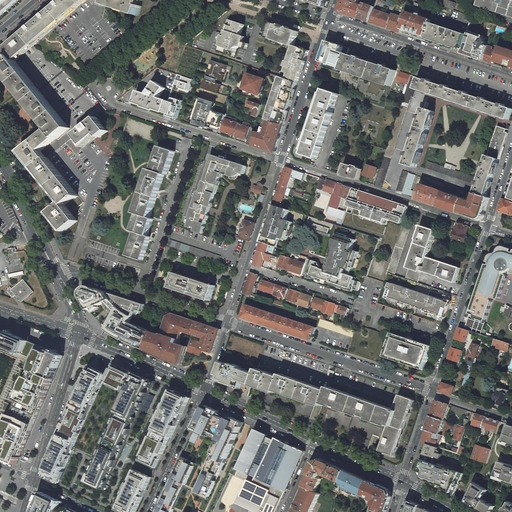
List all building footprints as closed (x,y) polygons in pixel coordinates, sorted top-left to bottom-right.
[(0,0),(0,17),(0,18),(2,16),(1,15),(2,14),(3,15),(5,14),(4,13),(10,8),(11,9),(12,8),(11,7),(13,5),(14,6),(15,5),(15,4),(16,2),(17,3),(19,2),(18,1),(19,0),(20,1),(21,0),(0,0)] [(62,0),(24,34),(6,49),(11,55),(16,61),(34,46),(88,0),(62,0)] [(107,0),(106,5),(139,16),(142,6),(141,6),(142,0),(107,0)] [(342,0),(338,12),(359,19),(363,6),(358,4),(346,0),(342,0)] [(377,0),(375,7),(370,22),(388,28),(392,13),(395,5),(381,0),(377,0)] [(511,0),(479,0),(477,6),(483,8),(484,6),(511,15),(511,0)] [(375,7),(364,3),(363,6),(359,19),(370,22),(375,7)] [(401,29),(425,37),(430,22),(431,20),(407,12),(405,18),(401,29)] [(405,18),(392,13),(388,28),(400,32),(401,29),(405,18)] [(471,56),(482,20),(472,16),(466,34),(461,48),(460,52),(471,56)] [(219,52),(234,56),(238,46),(246,48),(248,43),(243,42),(244,36),(241,35),(243,30),(245,25),(230,20),(229,24),(228,25),(230,26),(228,31),(227,30),(225,36),(226,36),(224,41),(225,42),(223,47),(221,46),(219,52)] [(425,37),(461,48),(466,34),(430,22),(425,37)] [(288,55),(284,66),(289,68),(287,73),(286,72),(285,78),(298,83),(299,83),(309,50),(294,45),(296,42),(299,32),(272,23),(268,35),(266,41),(293,50),(293,51),(294,52),(292,57),(288,55)] [(343,46),(328,41),(321,62),(342,69),(347,54),(341,52),(343,46)] [(479,44),(475,57),(483,60),(488,47),(479,44)] [(493,48),(488,46),(488,47),(483,60),(495,64),(499,52),(492,50),(493,48)] [(511,50),(501,47),(499,52),(495,64),(504,66),(511,69),(511,50)] [(360,76),(391,87),(397,71),(389,68),(389,67),(385,66),(385,67),(362,59),(362,58),(359,57),(358,58),(347,54),(342,69),(341,70),(360,76)] [(16,61),(11,55),(10,57),(10,58),(0,66),(0,68),(49,129),(20,152),(33,168),(47,158),(41,151),(70,128),(16,61)] [(228,66),(212,60),(206,76),(208,77),(218,80),(223,82),(228,66)] [(261,95),(266,78),(248,72),(243,89),(261,95)] [(411,76),(400,72),(398,81),(408,84),(411,76)] [(194,80),(177,75),(173,86),(190,92),(194,80)] [(416,89),(420,78),(411,75),(411,76),(408,84),(405,95),(412,97),(414,98),(416,89)] [(384,108),(391,87),(360,76),(353,97),(384,108)] [(284,125),(298,83),(285,78),(281,77),(271,108),(270,108),(269,109),(269,110),(269,111),(270,113),(267,120),(268,120),(284,125)] [(427,81),(420,78),(416,89),(509,120),(510,116),(511,111),(511,108),(505,106),(505,105),(502,104),(502,105),(486,100),(487,99),(484,98),(483,99),(468,94),(468,93),(464,91),(463,93),(449,88),(450,86),(446,85),(446,87),(431,82),(431,80),(428,79),(427,81)] [(207,80),(205,79),(202,88),(219,93),(222,85),(217,83),(207,80)] [(166,88),(156,82),(148,94),(139,91),(135,103),(164,113),(168,102),(168,101),(161,98),(166,88)] [(325,90),(303,154),(317,159),(339,94),(325,90)] [(382,188),(412,97),(405,95),(399,114),(387,150),(386,153),(375,185),(382,188)] [(199,98),(196,96),(194,103),(197,104),(194,114),(190,113),(188,120),(191,121),(200,124),(200,123),(204,125),(221,131),(227,115),(213,111),(215,103),(199,97),(199,98)] [(262,103),(247,98),(244,105),(255,109),(253,115),(258,117),(262,103)] [(174,104),(168,102),(164,113),(163,116),(176,120),(180,106),(174,104)] [(408,156),(405,164),(416,168),(435,112),(433,111),(428,109),(424,108),(421,116),(420,115),(419,119),(420,119),(415,135),(414,134),(413,137),(414,138),(409,153),(408,153),(407,156),(408,156)] [(238,119),(227,115),(221,131),(236,136),(239,124),(237,123),(238,119)] [(108,131),(97,117),(76,135),(84,145),(98,134),(100,138),(108,131)] [(249,144),(269,151),(272,152),(275,153),(277,147),(284,125),(268,120),(266,127),(264,127),(262,134),(260,133),(259,132),(258,133),(253,131),(251,136),(249,144)] [(244,125),(239,124),(236,136),(246,139),(250,127),(251,124),(245,122),(244,125)] [(478,185),(476,193),(487,197),(493,178),(499,159),(508,133),(505,132),(506,129),(498,126),(485,163),(484,163),(483,166),(484,167),(479,182),(478,182),(477,185),(478,185)] [(133,238),(128,255),(143,260),(151,237),(148,236),(153,219),(150,218),(164,174),(167,175),(175,152),(160,146),(152,170),(149,169),(135,213),(138,214),(132,231),(135,232),(133,238)] [(213,155),(207,171),(208,171),(205,181),(218,185),(222,174),(235,178),(235,176),(240,173),(244,174),(246,166),(213,155)] [(78,195),(47,158),(33,168),(61,203),(50,212),(65,231),(78,221),(65,205),(78,195)] [(428,161),(426,168),(473,183),(475,177),(457,171),(455,170),(451,169),(445,167),(428,161)] [(363,170),(345,164),(342,174),(359,180),(363,170)] [(368,165),(364,175),(374,179),(378,168),(368,165)] [(303,181),(306,173),(286,167),(283,174),(291,177),(303,181)] [(403,171),(396,192),(402,194),(409,173),(403,171)] [(411,190),(416,175),(409,173),(402,194),(412,197),(414,191),(411,190)] [(288,187),(291,177),(283,174),(280,184),(288,187)] [(342,197),(350,199),(353,189),(337,184),(321,178),(318,189),(334,194),(330,206),(338,209),(342,197)] [(199,191),(190,219),(191,219),(190,225),(196,227),(204,229),(218,185),(205,181),(204,181),(201,192),(199,191)] [(285,195),(288,187),(280,184),(277,192),(285,195)] [(443,191),(421,184),(416,199),(438,206),(443,192),(443,191)] [(261,194),(263,188),(257,186),(254,185),(252,191),(261,194)] [(382,223),(385,222),(385,220),(388,220),(388,218),(396,221),(396,219),(404,221),(405,219),(409,207),(389,200),(383,198),(372,195),(353,189),(350,199),(349,204),(355,206),(355,207),(362,210),(362,212),(364,213),(363,215),(364,217),(365,217),(382,223)] [(281,207),(285,195),(277,192),(273,204),(281,207)] [(464,199),(443,192),(438,206),(460,213),(464,199)] [(473,202),(464,199),(460,213),(477,219),(484,216),(490,198),(487,197),(476,193),(473,202)] [(511,215),(511,201),(504,198),(500,211),(511,215)] [(281,207),(273,204),(270,214),(269,217),(263,234),(266,234),(271,236),(271,238),(280,241),(281,238),(288,240),(294,222),(287,220),(290,210),(281,207)] [(327,214),(343,219),(345,214),(346,211),(338,209),(330,206),(329,209),(327,214)] [(325,221),(309,216),(308,221),(309,222),(307,228),(312,229),(324,233),(328,235),(330,229),(332,229),(333,224),(325,221)] [(412,222),(405,219),(404,221),(387,272),(395,275),(412,222)] [(245,220),(239,238),(244,240),(250,242),(256,223),(245,220)] [(467,234),(469,227),(458,223),(454,236),(453,238),(465,242),(468,234),(467,234)] [(418,240),(405,278),(418,283),(422,271),(442,277),(441,278),(455,283),(460,268),(428,257),(437,231),(422,226),(417,240),(418,240)] [(346,235),(340,233),(338,237),(336,237),(334,242),(337,243),(335,249),(332,248),(330,255),(332,256),(327,271),(325,270),(319,268),(320,267),(318,262),(307,259),(305,263),(303,273),(308,274),(312,276),(312,278),(322,281),(323,279),(327,280),(326,283),(338,286),(339,284),(343,285),(342,288),(353,291),(353,289),(359,291),(362,282),(353,279),(354,277),(348,275),(351,267),(354,258),(357,259),(359,252),(352,250),(355,240),(346,237),(346,235)] [(276,247),(277,247),(280,241),(271,238),(271,236),(266,234),(263,234),(261,242),(274,246),(276,247)] [(221,257),(170,240),(168,246),(219,263),(221,257)] [(274,246),(261,242),(258,250),(267,253),(268,253),(271,254),(274,246)] [(476,319),(485,322),(492,301),(493,298),(499,300),(506,279),(505,278),(506,275),(508,274),(508,275),(509,275),(510,275),(510,274),(511,273),(510,273),(511,272),(511,251),(511,250),(511,248),(504,246),(502,247),(501,247),(500,248),(499,249),(497,252),(496,253),(495,254),(492,254),(490,255),(489,257),(487,262),(490,263),(489,265),(486,265),(470,314),(474,315),(474,316),(474,317),(475,318),(476,319)] [(265,259),(267,253),(258,250),(253,264),(262,267),(263,266),(264,266),(266,260),(265,259)] [(274,265),(278,267),(281,258),(272,255),(272,258),(276,259),(274,265)] [(278,267),(288,270),(291,259),(281,255),(281,258),(278,267)] [(288,270),(302,274),(303,273),(305,263),(291,259),(288,270)] [(170,287),(210,301),(215,286),(175,272),(170,287)] [(258,275),(250,272),(247,283),(255,286),(258,275)] [(16,294),(22,300),(32,292),(24,281),(13,290),(11,287),(7,290),(13,297),(16,294)] [(260,289),(274,294),(277,285),(263,281),(261,288),(260,289)] [(404,301),(414,305),(420,307),(431,311),(430,312),(437,315),(436,317),(443,319),(449,302),(445,301),(442,299),(393,282),(393,283),(389,282),(387,287),(389,288),(386,295),(397,299),(396,301),(403,303),(404,301)] [(251,296),(255,286),(247,283),(243,293),(251,296)] [(274,295),(285,299),(289,289),(277,285),(274,294),(274,295)] [(87,306),(92,313),(99,308),(99,306),(106,303),(108,305),(111,309),(116,313),(113,320),(111,320),(105,327),(109,330),(114,334),(124,339),(146,349),(146,347),(151,334),(149,333),(149,331),(149,330),(142,327),(141,328),(130,323),(133,316),(136,317),(138,312),(139,312),(139,310),(142,303),(96,288),(95,289),(93,288),(92,287),(91,286),(88,286),(86,287),(85,287),(84,288),(83,289),(82,290),(82,292),(81,293),(81,295),(82,297),(85,303),(87,306)] [(397,299),(386,295),(389,288),(387,287),(384,297),(396,301),(397,299)] [(288,300),(297,303),(301,292),(291,289),(288,300)] [(313,296),(303,293),(301,299),(303,300),(302,304),(305,305),(305,306),(309,307),(313,296)] [(313,307),(323,310),(326,301),(316,297),(313,307)] [(338,312),(340,305),(326,301),(323,310),(323,312),(332,315),(334,311),(338,312)] [(246,304),(242,318),(312,341),(316,328),(246,304)] [(338,312),(351,316),(353,309),(340,305),(338,312)] [(511,307),(507,306),(503,316),(508,318),(511,307)] [(159,354),(167,356),(166,359),(183,365),(185,357),(186,354),(187,351),(189,347),(179,343),(183,331),(193,334),(195,328),(197,321),(190,319),(183,317),(173,314),(173,316),(172,318),(168,316),(162,332),(163,334),(162,335),(152,332),(151,334),(146,347),(160,352),(159,354)] [(318,326),(353,337),(355,330),(347,327),(335,323),(321,319),(318,326)] [(485,324),(468,319),(466,327),(482,332),(485,324)] [(193,334),(206,339),(210,326),(197,321),(195,328),(193,334)] [(210,326),(206,339),(204,344),(191,339),(189,345),(201,349),(213,353),(221,329),(210,326)] [(0,457),(17,465),(64,356),(0,328),(0,351),(18,359),(0,401),(0,457)] [(460,328),(457,336),(467,340),(470,331),(465,329),(460,328)] [(385,357),(424,370),(432,346),(393,333),(385,357)] [(511,344),(496,339),(494,347),(508,351),(511,344)] [(469,356),(466,365),(473,367),(475,367),(476,366),(474,365),(476,358),(480,345),(473,343),(471,350),(470,350),(468,356),(469,356)] [(201,349),(189,345),(189,347),(187,351),(199,355),(201,349)] [(453,348),(450,359),(460,362),(463,351),(453,348)] [(448,363),(468,370),(463,386),(466,388),(473,367),(466,365),(460,362),(450,359),(448,363)] [(221,361),(217,375),(218,376),(217,379),(219,380),(219,381),(235,387),(241,368),(241,366),(233,363),(232,365),(221,361)] [(52,452),(45,476),(59,483),(76,447),(98,457),(86,481),(105,490),(155,381),(138,373),(137,376),(132,373),(133,372),(128,370),(117,365),(116,366),(114,365),(109,375),(91,367),(52,452)] [(241,368),(235,387),(242,389),(242,388),(246,389),(248,384),(252,385),(256,374),(241,368)] [(265,371),(258,369),(256,374),(252,385),(275,393),(276,391),(315,404),(322,407),(323,403),(328,390),(317,386),(318,384),(313,383),(312,385),(296,379),(297,377),(290,375),(289,377),(282,374),(281,377),(270,373),(271,371),(266,369),(265,371)] [(455,387),(442,382),(439,391),(453,395),(455,387)] [(479,399),(483,390),(471,386),(468,396),(479,399)] [(504,405),(509,390),(498,387),(498,388),(493,386),(490,393),(495,394),(494,399),(498,401),(498,403),(504,405)] [(395,410),(329,387),(328,390),(323,403),(335,407),(335,406),(355,413),(368,417),(368,419),(389,426),(381,451),(395,455),(414,400),(400,395),(395,410)] [(172,389),(139,460),(156,468),(171,437),(172,438),(191,398),(172,389)] [(444,420),(449,404),(436,400),(431,416),(444,420)] [(219,439),(194,493),(211,501),(228,464),(247,424),(230,416),(204,404),(194,427),(219,439)] [(467,411),(452,406),(449,412),(465,417),(467,411)] [(477,425),(483,427),(486,417),(482,415),(477,414),(473,425),(477,426),(477,425)] [(439,434),(444,420),(431,416),(426,430),(439,434)] [(483,427),(481,434),(485,435),(487,429),(490,430),(492,425),(494,426),(496,420),(486,417),(483,427)] [(462,426),(447,421),(442,435),(462,442),(469,420),(465,419),(462,426)] [(492,425),(490,430),(497,433),(501,422),(496,420),(494,426),(492,425)] [(503,442),(511,445),(511,427),(508,426),(503,442)] [(278,438),(258,429),(239,469),(239,470),(260,479),(278,438)] [(436,446),(437,441),(439,442),(442,435),(439,434),(426,430),(422,442),(427,443),(436,446)] [(278,438),(260,479),(289,493),(308,452),(278,438)] [(423,454),(440,460),(442,454),(437,452),(439,447),(436,446),(427,443),(423,454)] [(487,463),(491,450),(477,445),(472,458),(487,463)] [(156,511),(173,511),(197,462),(183,456),(179,464),(157,511),(156,511)] [(323,473),(343,482),(346,470),(335,465),(321,459),(314,461),(309,473),(319,478),(321,473),(320,473),(321,471),(324,472),(323,473)] [(460,482),(464,473),(422,459),(418,471),(424,473),(422,478),(450,491),(455,494),(459,484),(458,483),(459,481),(460,482)] [(511,483),(511,464),(500,461),(494,478),(511,483)] [(116,509),(123,511),(135,511),(152,477),(135,469),(116,509)] [(279,511),(289,493),(260,479),(239,470),(236,476),(248,482),(238,504),(251,510),(250,511),(279,511)] [(362,498),(368,480),(346,470),(343,482),(341,488),(362,498)] [(303,486),(315,492),(321,479),(319,478),(309,473),(303,486)] [(362,498),(362,499),(358,510),(362,511),(385,511),(386,511),(391,497),(388,489),(368,480),(362,498)] [(466,501),(476,507),(482,498),(488,490),(475,482),(466,501)] [(315,492),(303,486),(298,496),(312,503),(313,501),(316,503),(320,494),(315,492)] [(57,499),(40,491),(33,511),(76,511),(73,510),(74,507),(57,499)] [(312,503),(298,496),(297,498),(291,511),(293,511),(311,511),(316,503),(313,501),(312,503)] [(476,507),(483,511),(491,511),(495,506),(482,498),(476,507)] [(421,505),(408,499),(403,511),(435,511),(434,511),(431,510),(421,505)] [(511,511),(511,502),(510,502),(503,511),(511,511)]
